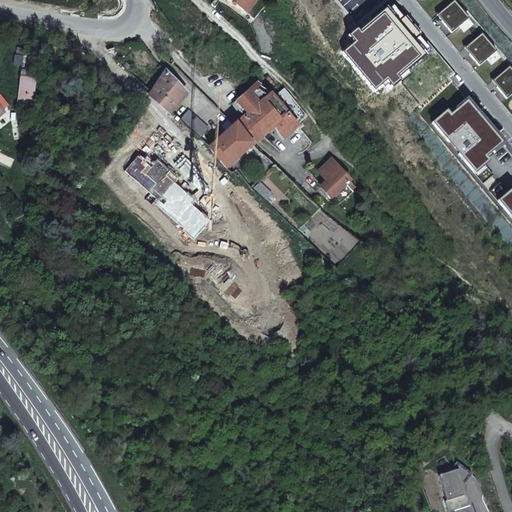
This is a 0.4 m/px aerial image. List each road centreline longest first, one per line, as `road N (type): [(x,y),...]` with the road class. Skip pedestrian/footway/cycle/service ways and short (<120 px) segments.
road 1 (residential): [(141,24),(284,158),(335,148),(448,275),(511,318)]
road 2 (unknown): [(335,148),(312,114),(199,0)]
road 3 (trunk): [(106,511),(79,458),(0,352)]
road 4 (residential): [(511,128),(403,0)]
road 5 (trunk): [(0,379),(85,511)]
road 6 (tertiary): [(0,10),(123,29),(141,24)]
